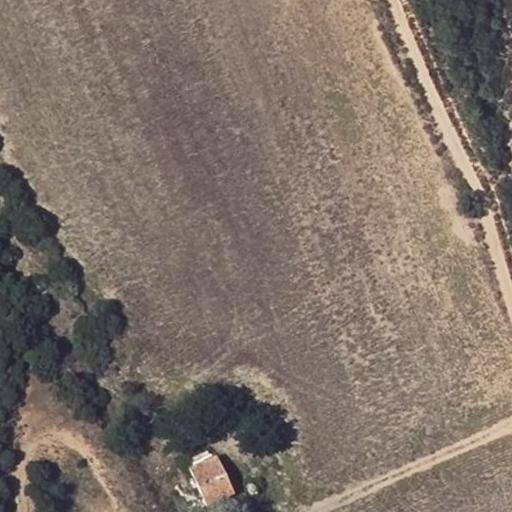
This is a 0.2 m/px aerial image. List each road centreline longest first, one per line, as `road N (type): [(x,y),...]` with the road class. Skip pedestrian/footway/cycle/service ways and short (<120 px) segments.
road 1 (track): [(393,0),(511,290)]
road 2 (track): [(289,511),(511,395)]
road 3 (track): [(23,511),(16,486),(24,453),(49,429),(69,426),(88,436),(133,511)]
